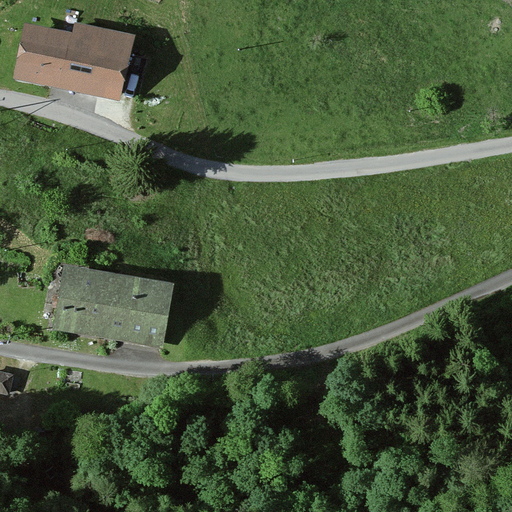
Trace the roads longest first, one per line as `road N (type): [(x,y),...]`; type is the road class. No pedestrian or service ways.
road 1 (tertiary): [(511,276),(300,358),(136,368),(0,347)]
road 2 (unclassified): [(0,98),(70,115),(182,162),(234,172),(335,169),(511,144)]
